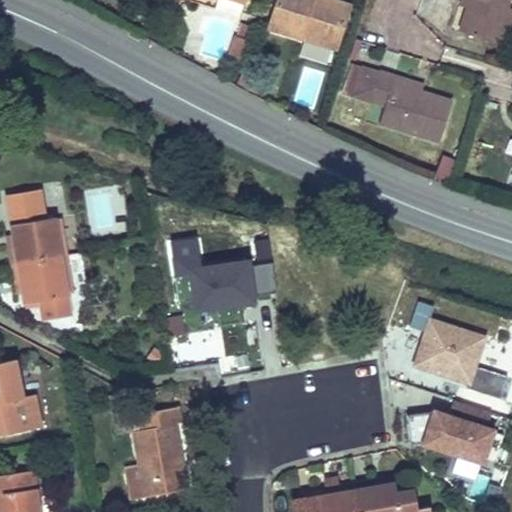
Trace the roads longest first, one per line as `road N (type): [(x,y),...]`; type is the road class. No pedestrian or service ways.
road 1 (primary): [(25,18),(334,174),(511,243)]
road 2 (residential): [(349,404),(273,415),(252,429),(244,454),(247,511)]
